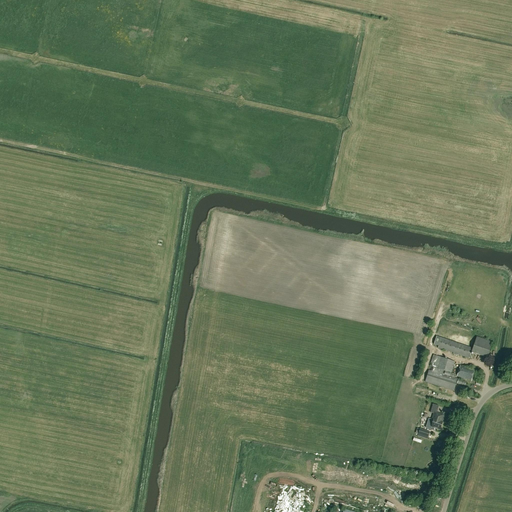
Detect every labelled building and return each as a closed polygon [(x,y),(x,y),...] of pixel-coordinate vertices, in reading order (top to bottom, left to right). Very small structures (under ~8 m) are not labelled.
[(472,349),(436,336),(434,345),(438,346),(438,348),(453,353),(453,354),(457,356),(458,354),(469,358),(471,352),(487,358),(492,343),(477,337),(472,349)] [(456,375),(451,373),(455,362),(433,356),(430,366),(432,367),(431,371),(429,370),(425,382),(454,391),(456,383),(465,386),(466,382),(455,378),(456,375)] [(459,377),(464,379),(471,381),(474,370),(460,366),(457,376),(459,377)] [(434,420),(442,422),(444,415),(437,413),(437,410),(432,408),(430,413),(434,414),(432,420),(433,420),(434,420)] [(441,424),(442,422),(434,420),(433,420),(431,427),(436,428),(440,429),(442,424),(441,424)] [(428,437),(430,432),(420,429),(418,434),(428,437)]
